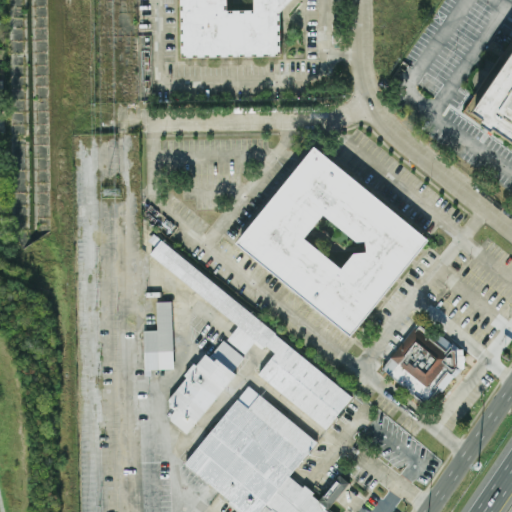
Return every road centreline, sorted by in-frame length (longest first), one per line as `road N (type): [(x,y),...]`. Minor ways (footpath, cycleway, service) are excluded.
road 1 (residential): [(367,0),(375,110),(511,228)]
road 2 (residential): [(375,110),(126,120)]
road 3 (primary): [(511,383),(422,511)]
